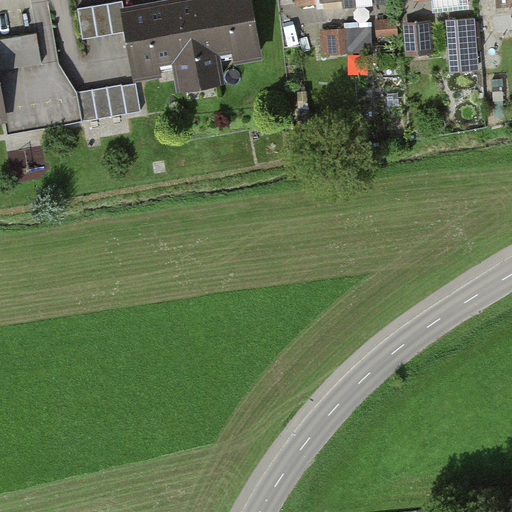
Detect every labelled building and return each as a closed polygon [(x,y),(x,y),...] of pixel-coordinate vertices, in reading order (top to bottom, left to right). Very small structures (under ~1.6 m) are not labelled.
[(220,82),(218,67),(265,59),(255,0),(177,0),(124,9),(136,83),(171,77),(173,90),(220,82)] [(319,0),(299,0),(300,9),(320,8),(319,0)] [(319,0),(320,8),(320,10),(386,5),(385,0),(319,0)] [(511,0),(498,0),(499,8),(511,7),(511,0)] [(122,4),(78,11),(83,42),(127,34),(122,4)] [(480,20),(451,22),(454,72),(483,71),(480,20)] [(400,21),(378,23),(379,39),(401,37),(400,21)] [(438,24),(410,26),(412,57),(440,55),(438,24)] [(352,32),(326,33),(327,59),(353,58),(352,32)] [(144,83),(82,93),(87,123),(149,114),(144,83)] [(15,171),(46,171),(46,145),(15,145),(15,171)]
